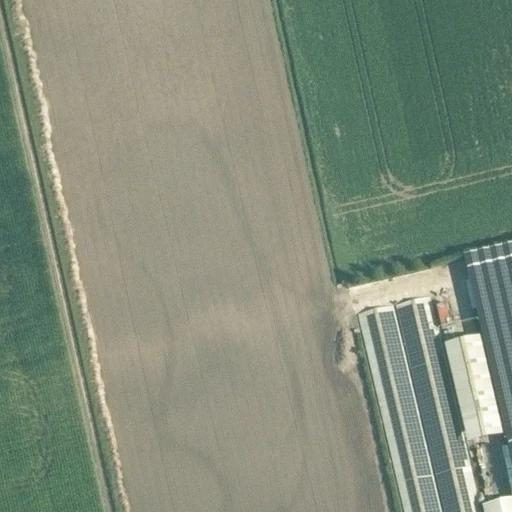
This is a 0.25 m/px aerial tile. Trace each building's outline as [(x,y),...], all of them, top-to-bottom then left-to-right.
[(511,247),(465,259),(511,460),(511,247)] [(355,285),(362,308),(416,294),(410,271),(355,285)] [(480,511),(432,301),(396,310),(443,511),(480,511)] [(439,511),(394,310),(359,318),(403,511),(439,511)] [(511,511),(511,474),(476,323),(441,331),(483,511),(511,511)]
